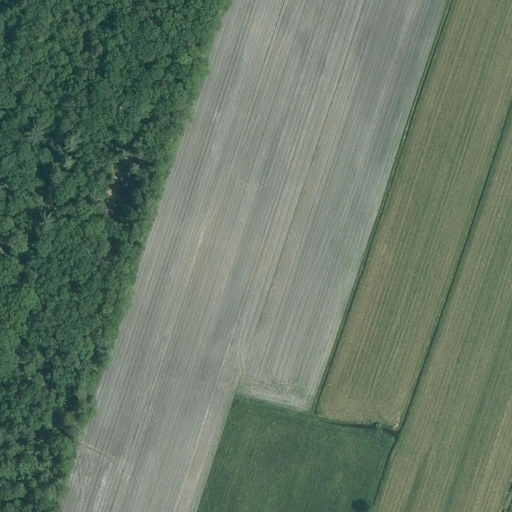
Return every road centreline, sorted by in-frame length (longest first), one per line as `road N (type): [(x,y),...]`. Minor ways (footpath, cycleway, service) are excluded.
road 1 (track): [(0,346),(113,0)]
road 2 (tertiary): [(0,123),(42,0)]
